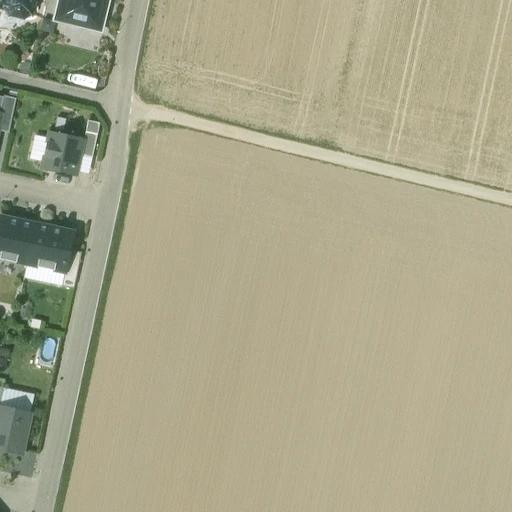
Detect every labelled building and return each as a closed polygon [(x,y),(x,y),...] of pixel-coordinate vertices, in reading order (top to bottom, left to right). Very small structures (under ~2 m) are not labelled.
[(34,0),(3,0),(2,8),(5,9),(10,16),(23,19),(30,15),(34,0)] [(58,0),(54,21),(83,28),(85,18),(103,22),(108,0),(58,0)] [(1,113),(0,116),(0,130),(9,133),(16,99),(4,96),(1,113)] [(87,122),(80,155),(93,158),(100,124),(87,122)] [(83,139),(49,132),(42,168),(76,175),(80,155),(83,139)] [(36,225),(0,217),(0,259),(27,265),(36,225)] [(74,234),(36,225),(27,265),(65,273),(70,252),(74,234)] [(82,254),(70,252),(65,273),(62,287),(74,290),(82,254)] [(31,414),(0,406),(0,451),(21,456),(31,414)]
